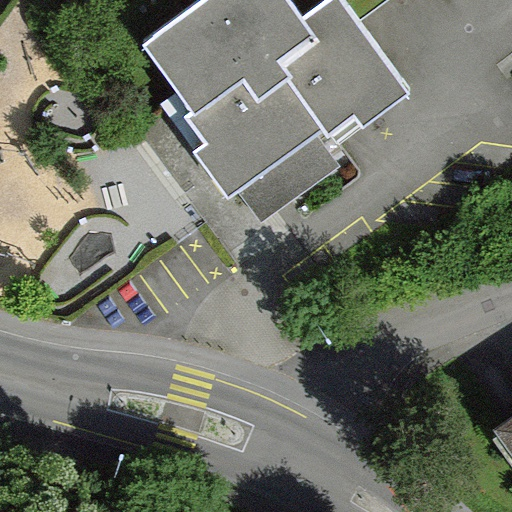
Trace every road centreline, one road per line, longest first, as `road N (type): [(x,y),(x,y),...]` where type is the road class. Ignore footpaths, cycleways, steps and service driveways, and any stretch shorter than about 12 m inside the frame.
road 1 (residential): [(293,455),(263,412),(147,375),(117,370),(44,379)]
road 2 (residential): [(293,455),(343,388),(391,346),(511,297)]
road 3 (residential): [(44,379),(98,419),(241,467),(293,455)]
